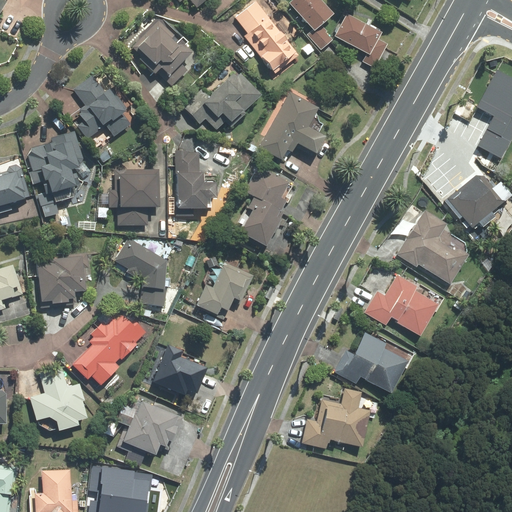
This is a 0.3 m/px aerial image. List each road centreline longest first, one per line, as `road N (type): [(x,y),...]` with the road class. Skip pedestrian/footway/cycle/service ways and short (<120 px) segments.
road 1 (secondary): [(473,3),(257,398)]
road 2 (secondary): [(199,511),(257,398)]
